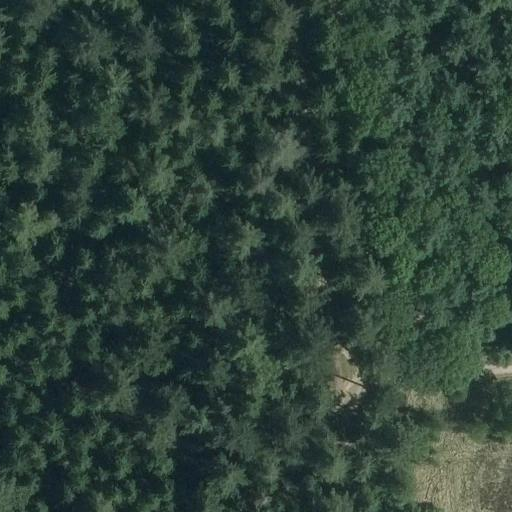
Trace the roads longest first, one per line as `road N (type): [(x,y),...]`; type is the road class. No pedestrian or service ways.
road 1 (track): [(390,375),(397,511)]
road 2 (track): [(511,365),(390,375)]
